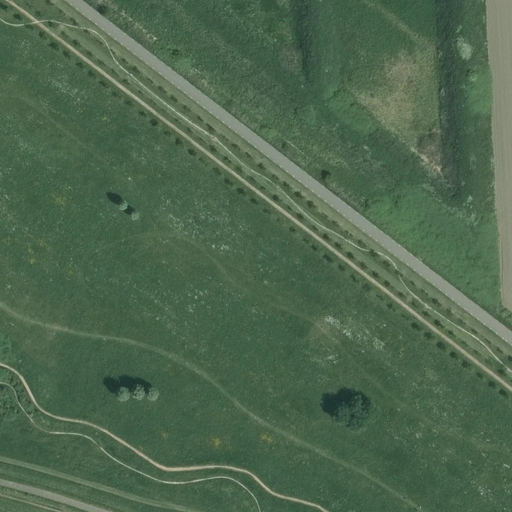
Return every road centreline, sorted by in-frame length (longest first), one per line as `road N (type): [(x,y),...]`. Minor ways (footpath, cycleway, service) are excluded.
road 1 (unclassified): [(511,339),(73,0)]
road 2 (track): [(261,511),(228,477),(160,482),(84,436),(38,429),(10,387),(0,385)]
road 3 (unknown): [(0,455),(121,492),(144,488),(193,511)]
